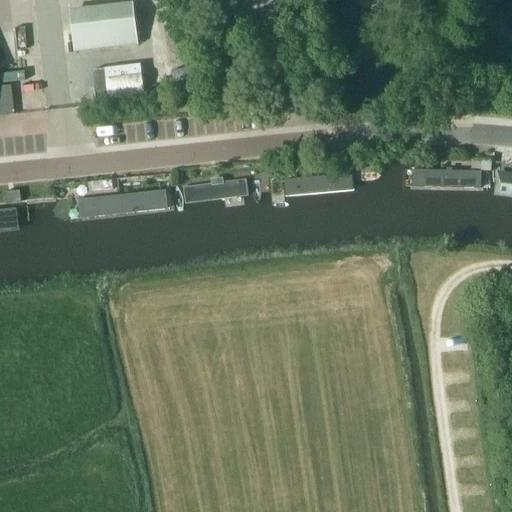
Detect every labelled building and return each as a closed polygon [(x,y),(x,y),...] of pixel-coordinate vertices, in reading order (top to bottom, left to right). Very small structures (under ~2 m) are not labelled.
[(138,44),(133,2),(69,9),(74,51),(138,44)] [(144,97),(140,64),(92,70),(96,102),(144,97)] [(0,87),(0,115),(13,114),(9,86),(0,87)] [(471,159),(471,169),(481,169),(491,169),(491,160),(481,160),(471,159)] [(480,175),(410,173),(409,190),(480,193),(480,175)] [(493,200),(511,202),(511,176),(496,174),(493,200)] [(289,181),(290,199),(360,194),(358,176),(289,181)] [(245,200),(243,183),(182,190),(184,207),(245,200)] [(69,224),(171,213),(169,190),(67,202),(69,224)] [(0,228),(16,227),(14,208),(0,209),(0,228)]
